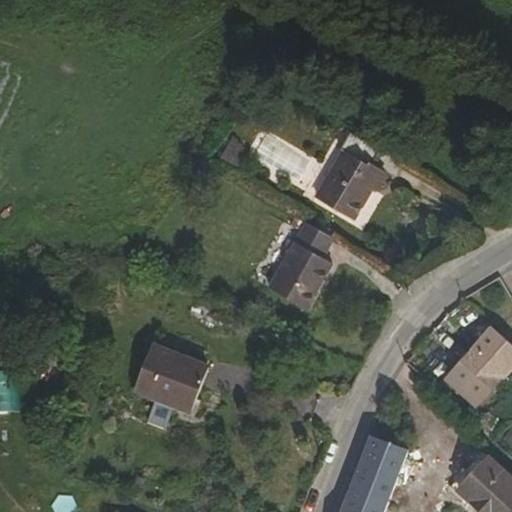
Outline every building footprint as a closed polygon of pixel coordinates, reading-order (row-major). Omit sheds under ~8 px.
[(400,210),(357,184),(330,229),(373,255),(400,210)] [(348,299),(307,277),(280,322),(323,344),(348,299)] [(511,401),(511,390),(488,368),(460,402),(490,429),(511,401)] [(224,414),(168,402),(160,441),(217,454),(224,414)] [(441,448),(400,434),(391,460),(394,461),(394,459),(433,472),(441,448)] [(394,461),(391,460),(373,511),(419,511),(433,472),(394,459),(394,461)] [(304,468),(295,465),(288,485),(297,489),(304,468)] [(483,511),(510,482),(504,477),(474,511),(483,511)] [(511,511),(511,483),(510,482),(483,511),(511,511)] [(66,511),(71,511),(74,496),(56,494),(53,510),(66,511)]
